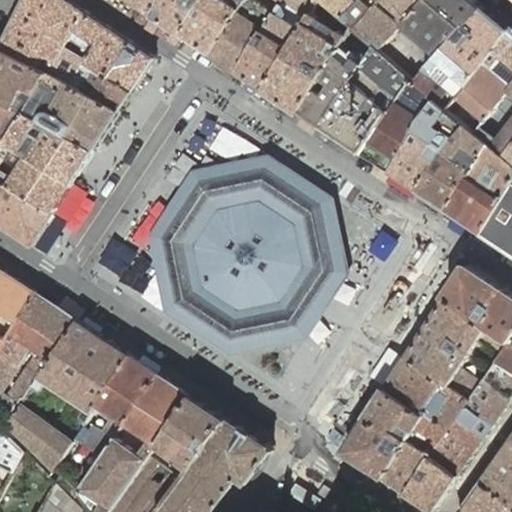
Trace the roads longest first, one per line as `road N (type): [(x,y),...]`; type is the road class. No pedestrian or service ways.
road 1 (residential): [(443,223),(206,66)]
road 2 (residential): [(59,283),(297,438)]
road 3 (residential): [(206,66),(59,283)]
road 4 (residential): [(297,438),(443,223)]
road 5 (residential): [(397,511),(297,438)]
